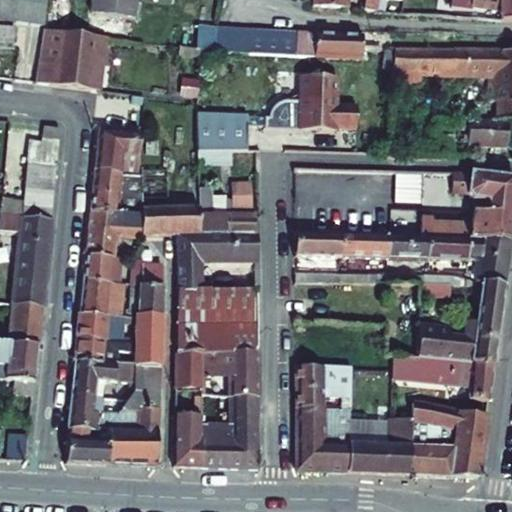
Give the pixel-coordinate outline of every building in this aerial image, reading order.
[(18,0),(0,0),(0,21),(15,23),(18,0)] [(18,0),(15,23),(44,27),(47,0),(18,0)] [(92,0),(91,15),(134,20),(136,0),(92,0)] [(313,0),(312,7),(347,10),(347,0),(313,0)] [(365,0),(363,11),(373,12),(375,0),(393,0),(403,1),(403,0),(365,0)] [(511,0),(452,0),(451,10),(469,12),(469,8),(499,13),(500,22),(511,22),(511,0)] [(0,37),(14,38),(15,29),(0,27),(0,37)] [(216,52),(218,29),(199,27),(196,50),(203,50),(216,52)] [(232,53),(234,30),(218,29),(216,52),(232,53)] [(238,54),(248,54),(249,31),(234,30),(232,53),(238,54)] [(106,39),(43,31),(35,85),(91,92),(94,65),(102,66),(106,39)] [(249,31),(248,54),(262,55),(263,32),(249,31)] [(278,56),(279,33),(263,32),(262,55),(278,56)] [(295,34),(279,33),(278,56),(294,57),(295,34)] [(295,34),(294,57),(361,60),(362,36),(314,35),(295,34)] [(0,37),(0,50),(13,51),(14,38),(0,37)] [(179,48),(178,57),(192,58),(191,49),(179,48)] [(191,49),(192,58),(202,59),(203,50),(196,50),(191,49)] [(382,51),(380,72),(390,73),(392,52),(382,51)] [(487,104),(498,105),(511,105),(511,52),(393,51),(390,74),(419,76),(487,78),(487,104)] [(94,65),(91,92),(99,93),(102,66),(94,65)] [(419,86),(419,76),(390,74),(389,83),(419,86)] [(268,119),(195,117),(196,153),(228,153),(246,153),(246,128),(263,128),(263,131),(333,133),(334,130),(355,130),(356,108),(334,108),(335,79),(299,77),(299,103),(282,102),(279,103),(270,111),(268,119)] [(182,80),(180,96),(195,98),(193,82),(182,80)] [(132,100),(131,115),(140,115),(141,101),(132,100)] [(511,105),(498,105),(497,122),(509,123),(511,123),(511,105)] [(497,122),(491,121),(491,124),(468,121),(468,128),(469,128),(467,138),(466,147),(506,150),(509,123),(497,122)] [(28,142),(26,163),(55,165),(59,130),(42,127),(40,144),(28,142)] [(98,131),(93,171),(122,177),(140,179),(139,157),(140,136),(98,131)] [(466,147),(467,138),(436,136),(428,145),(415,143),(414,157),(466,159),(466,147)] [(228,153),(196,153),(197,166),(229,165),(228,153)] [(26,163),(25,177),(53,180),(55,165),(26,163)] [(93,171),(89,212),(141,216),(141,212),(140,179),(122,177),(93,171)] [(451,175),(450,195),(467,195),(471,202),(487,203),(486,216),(511,219),(511,182),(510,181),(468,175),(451,175)] [(25,177),(23,191),(52,193),(53,180),(25,177)] [(230,185),(231,211),(251,210),(250,184),(230,185)] [(255,236),(254,216),(230,216),(230,201),(211,201),(211,190),(198,190),(198,210),(198,234),(255,236)] [(22,203),(22,204),(50,207),(52,193),(23,191),(22,203)] [(0,205),(0,232),(19,235),(22,204),(22,203),(1,200),(0,205)] [(19,235),(12,305),(40,308),(50,207),(22,204),(19,235)] [(198,210),(141,212),(141,216),(140,237),(176,236),(176,235),(198,234),(198,210)] [(85,256),(113,259),(115,240),(140,240),(140,237),(141,216),(89,212),(85,256)] [(467,240),(509,244),(511,223),(511,219),(486,216),(470,214),(469,225),(432,224),(432,219),(420,218),(419,239),(426,239),(467,240)] [(176,235),(176,236),(177,291),(200,290),(199,263),(255,263),(255,236),(198,234),(176,235)] [(293,234),(294,258),(339,260),(340,236),(293,234)] [(385,261),(386,237),(340,236),(339,260),(385,261)] [(385,261),(425,263),(426,239),(419,239),(386,237),(385,261)] [(426,239),(425,263),(466,264),(467,240),(426,239)] [(476,279),(505,284),(509,244),(467,240),(466,264),(473,265),(476,265),(476,261),(478,262),(476,279)] [(129,252),(128,261),(133,261),(140,261),(140,252),(129,252)] [(83,281),(118,285),(120,260),(113,259),(85,256),(83,281)] [(140,271),(140,267),(140,261),(133,261),(132,270),(140,271)] [(160,317),(162,267),(140,267),(140,271),(138,287),(136,316),(160,317)] [(132,270),(130,286),(138,287),(140,271),(132,270)] [(338,285),(338,276),(295,275),(295,284),(338,285)] [(384,286),(384,277),(338,276),(338,285),(384,286)] [(424,286),(424,278),(387,277),(387,286),(419,286),(424,286)] [(451,279),(433,279),(433,287),(450,287),(451,279)] [(465,287),(465,283),(451,279),(450,287),(465,287)] [(504,289),(505,284),(476,279),(475,284),(480,285),(504,289)] [(216,290),(231,290),(231,280),(216,280),(216,290)] [(83,281),(79,314),(119,318),(122,298),(119,298),(120,285),(118,285),(83,281)] [(502,306),(504,289),(480,285),(475,284),(475,285),(476,285),(476,289),(473,288),(470,310),(477,311),(478,303),(502,306)] [(136,320),(136,316),(138,287),(130,286),(126,319),(136,320)] [(419,286),(418,298),(450,299),(450,287),(433,287),(428,286),(424,286),(419,286)] [(177,291),(175,356),(199,355),(256,353),(255,291),(209,292),(209,290),(200,290),(177,291)] [(450,331),(418,327),(416,360),(493,367),(502,306),(478,303),(477,311),(475,325),(464,324),(462,339),(449,338),(450,331)] [(12,305),(9,344),(37,346),(40,308),(12,305)] [(123,326),(135,327),(136,320),(126,319),(119,318),(79,314),(77,338),(122,344),(122,338),(123,326)] [(158,368),(160,317),(136,316),(136,320),(135,327),(134,339),(134,346),(134,354),(133,366),(133,368),(158,368)] [(117,353),(134,354),(134,346),(122,344),(77,338),(75,362),(116,365),(117,353)] [(0,381),(14,383),(13,397),(32,398),(37,346),(9,344),(0,343),(0,381)] [(230,379),(230,399),(257,399),(256,353),(199,355),(200,379),(230,379)] [(174,393),(200,392),(200,379),(199,355),(175,356),(174,393)] [(391,381),(470,388),(469,401),(488,403),(493,367),(416,360),(392,358),(391,381)] [(133,386),(133,368),(133,366),(116,365),(75,362),(71,396),(94,399),(96,382),(103,382),(127,385),(133,386)] [(296,410),(322,410),(321,398),(340,399),(340,411),(349,411),(350,370),(320,368),(295,367),(296,410)] [(140,410),(157,410),(158,368),(133,368),(133,386),(133,394),(140,394),(140,410)] [(94,399),(101,400),(103,382),(96,382),(94,399)] [(127,392),(120,401),(127,402),(133,394),(127,392)] [(107,466),(158,467),(157,410),(140,410),(140,394),(133,394),(127,402),(118,416),(107,431),(107,466)] [(118,416),(111,415),(100,414),(102,400),(101,400),(94,399),(71,396),(68,430),(107,431),(118,416)] [(257,434),(257,399),(230,399),(200,396),(200,406),(209,406),(230,408),(231,424),(231,433),(257,434)] [(120,401),(111,415),(118,416),(127,402),(120,401)] [(454,453),(451,479),(479,479),(486,417),(411,405),(410,421),(410,425),(429,428),(427,450),(448,452),(449,443),(455,444),(454,453)] [(208,424),(209,406),(200,406),(200,418),(200,424),(208,424)] [(296,410),(297,456),(318,457),(317,435),(348,435),(349,421),(349,411),(340,411),(322,410),(296,410)] [(174,417),(174,469),(202,470),(202,443),(199,443),(200,424),(200,418),(174,417)] [(410,425),(410,421),(389,421),(389,424),(388,447),(347,445),(347,473),(411,477),(410,425)] [(348,435),(347,445),(388,447),(389,424),(349,421),(348,435)] [(231,433),(231,424),(208,424),(200,424),(199,443),(202,443),(202,470),(258,472),(257,434),(231,433)] [(454,453),(448,452),(427,450),(429,428),(410,425),(411,477),(451,479),(454,453)] [(68,430),(65,464),(107,466),(107,431),(68,430)] [(7,435),(6,463),(25,463),(28,436),(7,435)] [(317,435),(318,457),(297,456),(297,472),(347,473),(347,445),(348,435),(317,435)]
